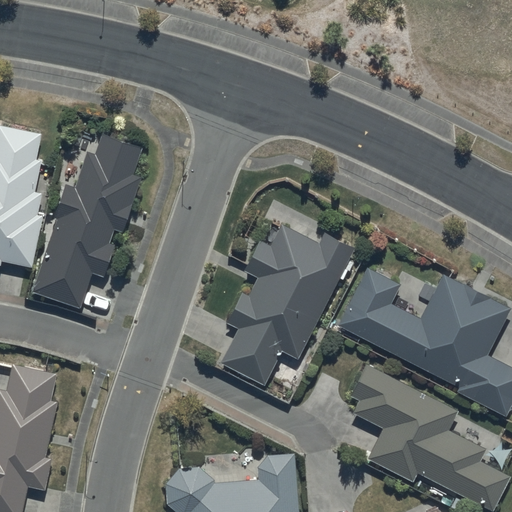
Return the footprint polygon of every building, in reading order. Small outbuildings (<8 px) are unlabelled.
[(40,132),(0,124),(0,262),(1,261),(32,266),(44,214),(38,213),(42,192),(35,191),(41,159),(35,158),(40,132)] [(52,228),(33,290),(79,307),(91,273),(102,276),(114,245),(107,242),(113,227),(121,230),(140,176),(134,173),(143,147),(102,132),(96,151),(86,148),(73,186),(65,183),(49,227),(52,228)] [(352,246),(323,231),(318,240),(281,222),(270,245),(258,239),(244,270),(256,276),(247,294),(240,291),(225,323),(237,328),(220,363),(265,385),(281,350),(298,359),(352,246)] [(444,272),(435,289),(424,283),(417,295),(429,301),(420,317),(389,301),(399,283),(366,266),(336,324),(458,388),(457,390),(503,415),(511,398),(511,365),(488,353),(511,307),(444,272)] [(56,373),(12,363),(5,390),(0,389),(0,511),(22,511),(28,484),(45,488),(51,457),(46,455),(57,400),(50,398),(56,373)] [(364,363),(348,394),(358,400),(351,413),(382,429),(368,457),(412,480),(416,472),(493,511),(511,476),(479,460),(485,448),(448,429),(458,410),(364,363)] [(296,511),(293,453),(267,454),(257,467),(257,478),(214,480),(198,465),(178,468),(165,483),(166,503),(176,511),(296,511)]
